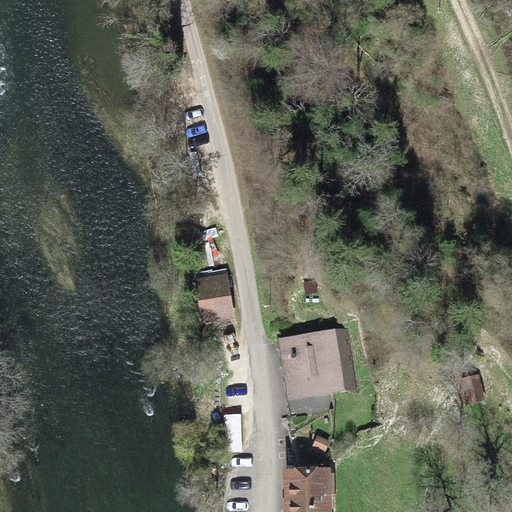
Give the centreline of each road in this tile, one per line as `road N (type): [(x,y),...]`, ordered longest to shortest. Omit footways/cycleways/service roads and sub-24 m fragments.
road 1 (unclassified): [(263,511),(256,349),(221,152),(177,0)]
road 2 (track): [(511,138),(456,0)]
